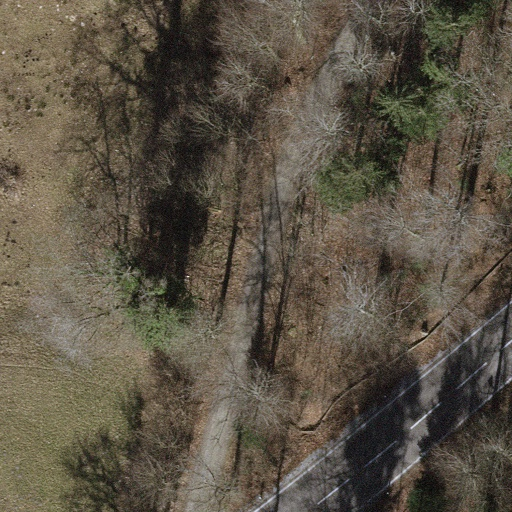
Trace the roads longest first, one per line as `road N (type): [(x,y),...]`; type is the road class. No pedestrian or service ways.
road 1 (track): [(195,511),(258,274),(318,101),(372,0)]
road 2 (tertiary): [(307,511),(511,340)]
